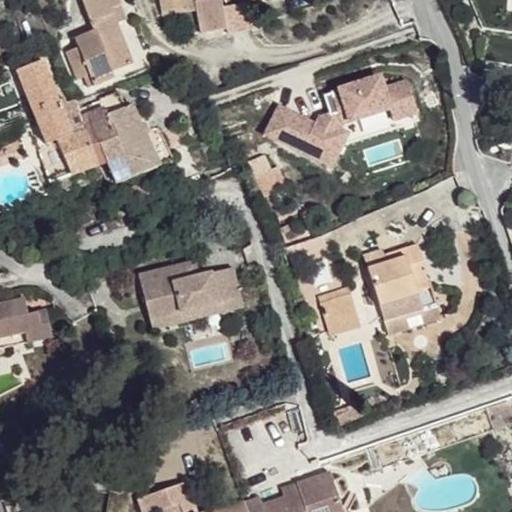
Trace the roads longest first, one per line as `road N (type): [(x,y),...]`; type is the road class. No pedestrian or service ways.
road 1 (unknown): [(511,397),(360,441),(338,436),(241,200),(198,200),(43,263)]
road 2 (unclassified): [(511,268),(471,144),(450,46),(427,0)]
